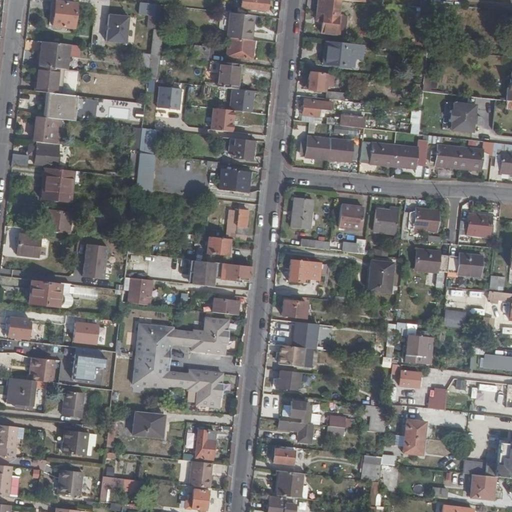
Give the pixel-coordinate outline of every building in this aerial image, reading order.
[(269,10),(269,0),(243,0),(243,8),(269,10)] [(325,0),(324,14),(323,22),(321,33),(340,34),(340,31),(340,30),(337,30),(337,27),(340,25),(340,20),(338,19),(339,15),(340,0),(325,0)] [(422,0),(421,9),(432,10),(433,2),(433,0),(422,0)] [(54,16),(53,26),(75,28),(76,15),(81,16),(81,11),(77,11),(77,4),(56,2),(54,16)] [(148,3),(139,2),(138,14),(148,15),(147,26),(153,27),(156,4),(148,3)] [(229,37),(253,40),(256,15),(231,12),(229,37)] [(346,15),(339,15),(338,19),(340,20),(340,25),(337,27),(337,30),(340,30),(345,31),(346,15)] [(134,19),(114,17),(111,43),(131,46),(134,19)] [(153,29),(153,27),(147,26),(144,53),(150,54),(153,29)] [(158,29),(153,29),(150,54),(159,55),(162,29),(158,29)] [(251,59),(253,40),(229,37),(226,56),(251,59)] [(361,44),(329,41),(326,63),(351,65),(352,57),(359,58),(361,44)] [(78,57),(79,46),(69,45),(43,42),(40,66),(60,68),(66,69),(68,56),(78,57)] [(195,46),(193,59),(208,61),(209,47),(195,46)] [(425,67),(427,51),(418,50),(417,66),(425,67)] [(159,55),(150,54),(148,79),(158,80),(160,55),(159,55)] [(232,88),(238,88),(241,64),(220,62),(218,86),(232,88)] [(60,68),(40,66),(36,91),(44,91),(48,92),(57,93),(60,68)] [(66,69),(60,68),(57,93),(63,93),(66,69)] [(310,71),(308,89),(322,91),(322,86),(332,87),(333,74),(324,73),(310,71)] [(182,88),(160,86),(157,107),(179,109),(182,88)] [(238,88),(232,88),(230,109),(234,110),(252,111),(254,90),(238,88)] [(57,93),(48,92),(46,100),(45,107),(44,117),(55,118),(61,119),(73,120),(76,95),(63,93),(57,93)] [(329,110),(330,102),(304,99),(303,114),(319,116),(320,109),(329,110)] [(475,105),(454,102),(451,129),(473,131),(475,105)] [(232,131),(234,110),(230,109),(213,108),(211,129),(232,131)] [(419,135),(420,110),(412,110),(410,134),(419,135)] [(41,117),(37,116),(35,141),(47,142),(58,144),(60,129),(53,128),(55,118),(44,117),(41,117)] [(139,152),(142,128),(135,127),(131,152),(133,152),(139,152)] [(141,153),(155,154),(157,130),(144,128),(141,153)] [(306,156),(328,158),(330,137),(307,135),(306,139),(302,139),(300,151),(306,152),(306,156)] [(428,135),(427,143),(435,144),(435,142),(443,142),(444,137),(428,135)] [(330,137),(328,158),(351,160),(351,157),(357,157),(358,145),(352,144),(353,140),(330,137)] [(235,139),(226,138),(224,151),(234,152),(234,157),(251,159),(254,141),(235,139)] [(458,147),(456,168),(479,170),(479,167),(484,167),(485,154),(490,155),(492,142),(482,141),(481,149),(458,147)] [(58,144),(47,142),(46,144),(36,143),(35,146),(30,145),(29,153),(35,154),(34,164),(55,166),(58,144)] [(370,163),(392,165),(394,144),(372,142),(372,146),(362,145),(360,157),(371,158),(370,163)] [(499,172),(511,173),(511,152),(501,151),(502,143),(492,142),(490,155),(496,155),(495,168),(499,169),(499,172)] [(417,147),(394,144),(392,165),(415,167),(415,163),(420,164),(422,151),(417,151),(417,147)] [(456,168),(458,147),(436,144),(436,149),(430,148),(429,161),(434,162),(434,166),(456,168)] [(130,176),(137,177),(139,152),(133,152),(130,176)] [(135,189),(150,191),(155,154),(141,153),(139,152),(137,177),(135,189)] [(28,155),(13,154),(12,163),(27,165),(28,155)] [(70,170),(42,166),(38,197),(67,200),(70,170)] [(245,181),(248,181),(249,170),(224,168),(221,189),(244,191),(245,181)] [(295,197),(292,226),(310,229),(313,199),(295,197)] [(338,227),(360,229),(362,207),(341,204),(338,227)] [(398,233),(401,207),(390,205),(390,209),(376,208),(373,231),(398,233)] [(229,238),(245,240),(246,233),(249,233),(250,227),(246,226),(248,211),(246,211),(246,208),(239,207),(239,209),(229,208),(227,230),(211,228),(211,236),(229,238)] [(409,212),(407,224),(413,225),(413,228),(435,231),(437,210),(415,207),(414,212),(409,212)] [(49,210),(46,230),(69,233),(71,213),(49,210)] [(466,219),(460,219),(459,231),(465,231),(464,234),(489,237),(489,233),(494,234),(495,217),(491,217),(491,216),(467,213),(466,219)] [(131,226),(132,217),(122,216),(120,236),(130,237),(131,226)] [(40,241),(40,236),(19,234),(17,254),(39,257),(39,256),(40,241)] [(229,238),(211,236),(209,235),(206,252),(228,254),(229,238)] [(302,238),(301,245),(329,249),(330,241),(302,238)] [(341,251),(364,253),(365,240),(356,239),(356,243),(343,242),(341,251)] [(40,241),(39,256),(42,256),(46,254),(47,242),(40,241)] [(106,247),(85,244),(81,277),(103,279),(106,247)] [(447,271),(449,254),(438,253),(438,251),(416,248),(413,270),(436,273),(437,270),(438,270),(436,287),(442,287),(444,271),(447,271)] [(458,255),(449,254),(447,271),(457,273),(456,275),(480,277),(482,256),(459,253),(458,255)] [(305,260),(290,258),(289,267),(285,267),(285,271),(289,271),(288,281),(302,282),(303,279),(306,279),(307,272),(304,272),(305,260)] [(213,263),(192,261),(190,284),(211,286),(213,263)] [(393,263),(371,261),(369,289),(390,291),(393,263)] [(236,275),(251,276),(252,266),(226,263),(225,278),(236,279),(236,275)] [(489,291),(503,292),(505,278),(491,276),(489,291)] [(139,303),(150,304),(153,279),(142,278),(131,277),(129,289),(128,302),(139,303)] [(61,282),(33,278),(30,301),(55,304),(58,304),(62,301),(65,297),(64,295),(60,291),(61,282)] [(448,288),(447,294),(465,297),(466,291),(448,288)] [(509,300),(509,293),(503,292),(489,291),(487,290),(486,298),(509,300)] [(212,311),(236,314),(238,300),(233,300),(234,295),(216,293),(216,298),(214,298),(212,311)] [(284,299),(282,315),(304,318),(306,302),(284,299)] [(444,326),(464,327),(465,311),(445,310),(444,326)] [(15,336),(14,339),(19,340),(19,336),(28,337),(31,318),(6,316),(5,325),(9,325),(8,335),(15,336)] [(227,329),(228,320),(204,317),(203,331),(193,330),(193,332),(173,330),(174,327),(140,324),(133,383),(166,387),(166,385),(187,388),(187,390),(197,391),(195,403),(219,406),(220,397),(222,397),(223,383),(221,383),(222,373),(189,369),(188,373),(168,371),(171,343),(192,346),(191,350),(224,353),(225,343),(228,343),(229,330),(227,329)] [(484,332),(491,333),(492,318),(486,317),(484,332)] [(120,320),(104,318),(103,325),(120,327),(120,320)] [(293,345),(303,347),(314,348),(317,323),(296,321),(293,345)] [(417,324),(396,322),(396,324),(395,332),(395,334),(408,335),(406,355),(424,357),(426,337),(416,336),(417,324)] [(395,332),(396,324),(388,323),(387,331),(388,331),(395,332)] [(120,327),(103,325),(102,336),(110,337),(108,350),(117,351),(120,327)] [(395,332),(388,331),(385,356),(393,357),(395,334),(395,332)] [(293,345),(280,344),(278,362),(301,365),(303,347),(293,345)] [(117,351),(108,350),(101,349),(99,369),(114,371),(117,351)] [(483,368),(511,371),(511,357),(484,354),(483,368)] [(382,365),(392,366),(392,363),(393,357),(385,356),(383,356),(382,365)] [(32,379),(48,381),(51,381),(53,358),(35,357),(33,373),(32,379)] [(301,372),(281,369),(280,377),(276,377),(276,387),(299,389),(301,372)] [(420,373),(400,371),(398,387),(418,389),(420,373)] [(31,379),(8,376),(7,388),(10,389),(9,402),(28,404),(31,379)] [(456,379),(455,389),(468,391),(469,381),(456,379)] [(477,398),(495,401),(497,386),(479,383),(477,398)] [(435,389),(434,399),(428,399),(427,408),(443,410),(445,390),(435,389)] [(62,405),(62,414),(80,416),(84,392),(66,390),(64,406),(62,405)] [(292,401),(291,415),(302,416),(303,412),(308,413),(308,406),(304,406),(304,402),(292,401)] [(400,413),(400,405),(389,404),(388,412),(400,413)] [(136,411),(134,433),(163,436),(166,414),(136,411)] [(383,431),(384,418),(370,417),(369,431),(383,431)] [(305,422),(279,419),(278,428),(298,430),(297,440),(309,442),(311,423),(305,422)] [(405,419),(402,452),(422,454),(425,421),(405,419)] [(109,420),(108,426),(106,446),(113,446),(116,420),(109,420)] [(17,426),(0,424),(0,453),(16,456),(16,447),(15,447),(17,426)] [(66,429),(64,451),(86,454),(88,431),(66,429)] [(214,431),(198,430),(195,456),(213,458),(214,431)] [(472,460),(465,459),(463,469),(471,470),(471,473),(473,473),(495,476),(511,477),(511,442),(499,441),(497,464),(487,463),(487,461),(472,460)] [(275,448),(273,462),(294,464),(295,450),(275,448)] [(382,456),(364,454),(361,476),(368,476),(368,473),(373,474),(373,477),(379,477),(381,463),(382,456)] [(382,455),(382,456),(381,463),(387,464),(394,465),(395,457),(382,455)] [(188,485),(208,487),(211,462),(191,460),(188,485)] [(385,482),(387,464),(381,463),(379,477),(379,481),(385,482)] [(12,466),(0,464),(0,494),(9,495),(12,466)] [(83,470),(63,469),(62,482),(59,482),(58,492),(80,495),(83,470)] [(280,470),(277,494),(283,495),(294,496),(305,497),(306,485),(298,484),(299,472),(280,470)] [(494,487),(495,476),(473,473),(471,496),(496,499),(497,487),(494,487)] [(370,493),(378,493),(379,481),(371,480),(370,493)] [(433,487),(432,496),(447,498),(448,489),(433,487)] [(191,504),(190,507),(206,508),(206,501),(210,502),(210,497),(207,497),(208,490),(192,488),(192,492),(188,492),(187,498),(189,498),(188,504),(191,504)] [(100,500),(108,501),(109,490),(101,489),(100,500)] [(292,511),(294,496),(283,495),(283,498),(268,496),(265,511),(292,511)] [(122,503),(112,501),(111,508),(122,510),(122,508),(122,503)] [(10,511),(12,505),(0,503),(0,511),(10,511)]
